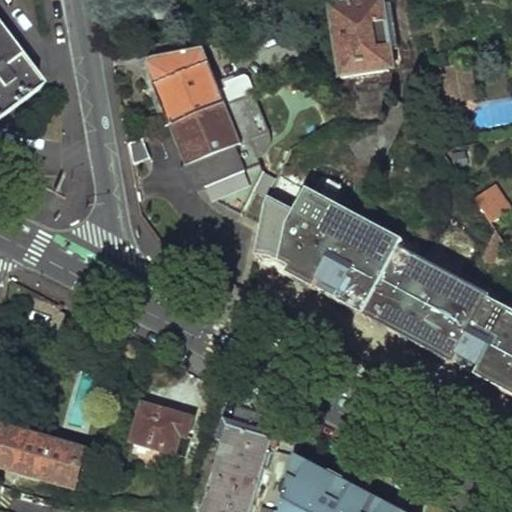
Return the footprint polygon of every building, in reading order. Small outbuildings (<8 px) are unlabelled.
[(384,2),(332,9),(342,78),(395,70),(384,2)] [(0,119),(37,90),(0,41),(0,119)] [(227,106),(258,94),(250,76),(227,84),(229,89),(221,93),(204,50),(156,58),(152,62),(149,67),(150,74),(171,128),(227,106)] [(465,69),(446,72),(450,97),(470,93),(465,69)] [(376,188),(410,108),(394,101),(384,126),(346,132),(376,188)] [(227,106),(171,128),(187,168),(235,150),(243,147),(227,106)] [(245,172),(235,150),(187,168),(181,171),(188,191),(201,189),(241,212),(262,170),(260,166),(245,172)] [(493,223),(511,209),(511,205),(496,184),(475,199),(493,223)] [(511,314),(489,302),(491,299),(402,251),(403,244),(308,192),(297,213),(276,203),(258,256),(274,259),(289,268),(290,277),(316,291),(319,284),(339,294),(334,303),(457,366),(460,359),(479,369),(474,377),(511,397),(511,314)] [(111,392),(104,414),(112,417),(118,394),(111,392)] [(193,421),(142,407),(134,441),(187,456),(191,440),(188,438),(193,421)] [(227,428),(203,511),(254,511),(274,441),(227,428)] [(0,429),(0,464),(76,487),(84,454),(0,429)] [(397,511),(292,459),(282,511),(397,511)]
